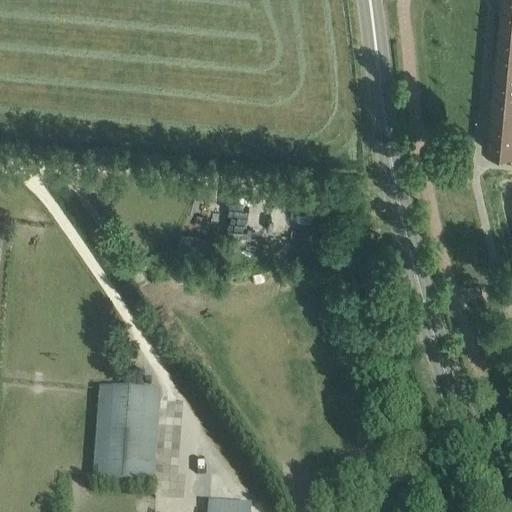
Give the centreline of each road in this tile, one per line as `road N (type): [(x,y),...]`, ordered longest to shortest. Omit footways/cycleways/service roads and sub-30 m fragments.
road 1 (track): [(400,511),(354,379),(315,193),(9,171)]
road 2 (tertiary): [(504,511),(432,352),(396,211),(364,0)]
road 3 (unclassified): [(0,169),(32,185),(187,415)]
